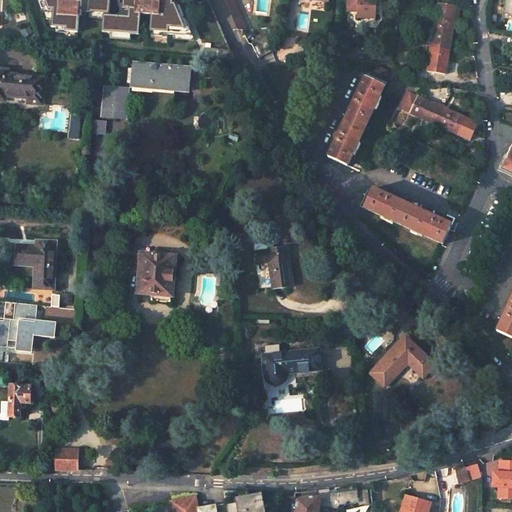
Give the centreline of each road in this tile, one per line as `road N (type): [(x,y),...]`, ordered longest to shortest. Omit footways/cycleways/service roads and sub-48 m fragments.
road 1 (residential): [(0,475),(310,484),(511,440)]
road 2 (residential): [(436,301),(331,202),(246,68),(216,0)]
road 3 (residential): [(478,0),(494,130),(491,179),(436,301)]
